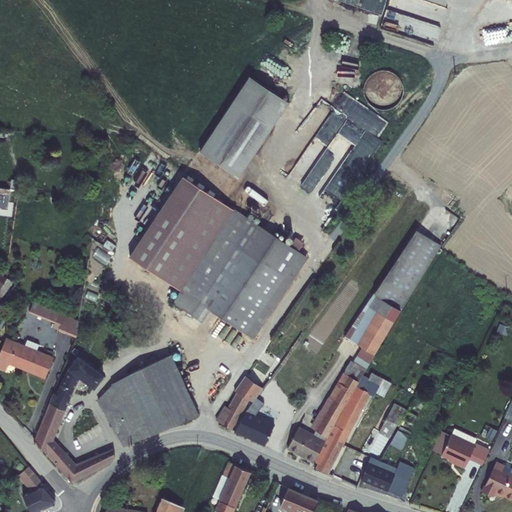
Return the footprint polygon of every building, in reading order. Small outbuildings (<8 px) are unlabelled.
[(415,0),(446,10),(449,0),(415,0)] [(387,9),(382,27),(408,35),(414,16),(387,9)] [(258,81),(207,152),(243,178),(294,107),(258,81)] [(379,137),(390,119),(360,102),(346,125),(359,132),(322,195),(341,206),(381,137),(379,137)] [(238,211),(189,177),(133,256),(182,290),(238,211)] [(0,183),(0,205),(10,206),(11,185),(0,183)] [(238,211),(182,290),(180,294),(189,299),(197,305),(200,301),(211,309),(256,341),(311,262),(238,211)] [(441,249),(416,234),(404,251),(430,267),(441,249)] [(430,267),(404,251),(346,340),(363,351),(376,358),(430,267)] [(189,299),(180,294),(175,300),(182,305),(189,299)] [(182,305),(191,312),(197,305),(189,299),(182,305)] [(197,305),(191,312),(202,321),(211,309),(200,301),(197,305)] [(78,322),(33,302),(29,311),(61,325),(58,330),(75,337),(78,322)] [(7,359),(15,342),(4,337),(0,346),(0,367),(3,369),(7,359)] [(22,345),(15,342),(7,359),(28,368),(27,370),(43,377),(51,358),(36,351),(39,345),(25,339),(22,345)] [(376,358),(363,351),(340,390),(343,392),(355,369),(366,375),(367,373),(376,358)] [(114,387),(100,393),(124,447),(197,417),(170,353),(133,369),(135,374),(114,387)] [(54,394),(35,441),(70,481),(107,465),(116,458),(113,448),(76,464),(53,438),(80,375),(96,387),(105,375),(79,356),(67,373),(57,395),(54,394)] [(313,437),(298,430),(286,449),(314,462),(323,447),(360,384),(363,380),(366,375),(355,369),(343,392),(340,390),(313,437)] [(360,384),(323,447),(314,462),(329,470),(337,454),(376,389),(382,393),(390,379),(376,371),(372,376),(367,373),(366,375),(363,380),(360,384)] [(236,392),(239,394),(249,401),(253,403),(256,398),(263,389),(246,377),(236,392)] [(230,409),(227,407),(218,422),(232,431),(249,401),(239,394),(230,409)] [(264,405),(256,398),(253,403),(247,411),(236,432),(262,447),(272,427),(254,417),(264,405)] [(420,406),(412,402),(407,411),(399,426),(398,429),(406,433),(420,406)] [(390,437),(406,408),(395,403),(379,432),(390,437)] [(473,443),(475,439),(453,428),(449,434),(472,446),(473,443)] [(408,434),(406,433),(398,429),(393,436),(398,438),(397,441),(399,442),(397,446),(400,448),(408,434)] [(449,434),(442,431),(432,452),(439,455),(449,434)] [(449,434),(439,455),(453,462),(453,463),(462,468),(467,457),(480,463),(487,450),(473,443),(472,446),(449,434)] [(391,440),(390,443),(397,446),(399,442),(397,441),(398,438),(393,436),(391,440)] [(397,468),(381,460),(381,461),(372,457),(363,479),(402,495),(415,467),(400,460),(397,468)] [(501,462),(493,458),(480,488),(490,493),(493,488),(511,497),(511,496),(511,464),(508,465),(506,470),(499,467),(501,462)] [(499,467),(506,470),(508,465),(501,461),(501,462),(499,467)] [(33,486),(21,492),(28,511),(29,511),(54,501),(54,496),(27,462),(18,473),(25,483),(28,480),(33,486)] [(229,462),(214,496),(220,499),(215,511),(233,511),(251,472),(229,462)] [(291,511),(314,511),(319,502),(287,488),(279,507),(291,511)] [(165,497),(157,511),(183,511),(185,507),(165,497)]
